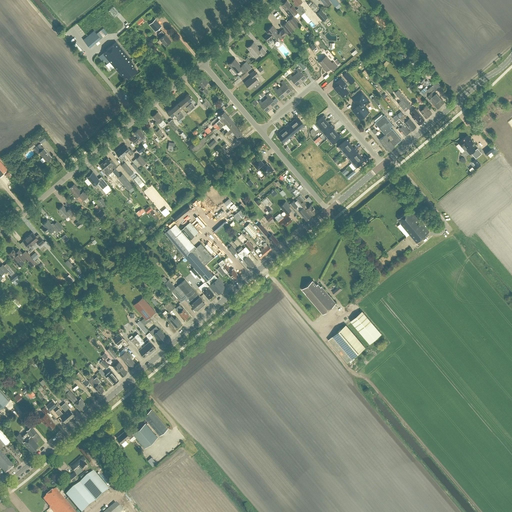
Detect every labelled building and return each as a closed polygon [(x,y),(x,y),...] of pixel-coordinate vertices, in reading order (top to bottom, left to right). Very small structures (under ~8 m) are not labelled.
[(286,0),(281,4),(285,9),(285,10),(289,15),(291,13),(294,16),(298,12),(296,10),(295,8),(292,5),(291,6),(286,0)] [(292,0),(294,2),(293,2),(297,7),(298,8),(296,10),(298,12),(300,15),(305,11),(300,6),(299,4),(302,2),(300,0),(292,0)] [(308,6),(313,13),(317,9),(312,3),(308,6)] [(321,10),(316,14),(322,21),(327,17),(321,10)] [(293,16),(289,20),(289,21),(295,27),(299,24),(293,16)] [(150,23),(156,30),(161,26),(155,19),(150,23)] [(286,22),(282,26),(288,33),(295,27),(289,21),(287,22),(286,22)] [(266,41),(271,37),(273,39),(277,36),(280,39),(287,33),(283,28),(278,33),(272,25),(266,31),(268,34),(264,37),(266,41)] [(83,39),(90,47),(100,38),(96,33),(94,30),(83,39)] [(161,36),(159,38),(165,45),(171,41),(165,34),(164,34),(162,30),(158,33),(161,36)] [(107,63),(109,61),(123,77),(127,76),(128,78),(137,70),(133,65),(134,65),(131,61),(132,60),(116,42),(99,56),(103,61),(104,60),(107,63)] [(253,42),(247,47),(254,56),(258,53),(261,56),(266,52),(262,47),(259,49),(253,42)] [(82,54),(84,52),(76,43),(73,45),(82,54)] [(334,61),(332,63),(326,56),(319,62),(324,67),(323,68),(326,71),(330,68),(333,70),(338,66),(334,61)] [(235,58),(228,64),(236,73),(240,69),(242,72),(247,68),(243,64),(241,66),(235,58)] [(299,60),(296,62),(303,70),(306,67),(299,60)] [(423,65),(419,68),(424,74),(428,71),(423,65)] [(295,74),(302,82),(307,78),(298,68),(296,70),(298,72),(295,74)] [(244,82),(249,89),(258,81),(255,77),(258,75),(254,70),(249,74),(251,76),(244,82)] [(343,74),(351,83),(355,80),(347,71),(343,74)] [(288,76),(297,86),(302,82),(295,74),(292,76),(290,74),(288,76)] [(201,75),(195,79),(202,86),(207,82),(201,75)] [(338,86),(334,88),(338,92),(343,96),(349,91),(343,84),(345,82),(341,78),(335,83),(338,86)] [(280,87),(286,95),(291,91),(283,81),(281,82),(282,84),(280,87)] [(430,99),(438,108),(441,105),(441,104),(444,102),(435,91),(440,86),(436,81),(433,84),(433,85),(428,90),(428,89),(426,87),(421,91),(429,101),(430,99)] [(273,89),(282,99),(286,95),(280,87),(277,89),(275,87),(273,89)] [(394,93),(407,109),(411,106),(398,89),(394,93)] [(264,100),(271,108),(276,104),(268,93),(265,95),(267,97),(264,100)] [(358,106),(353,110),(361,119),(363,118),(363,116),(365,113),(366,114),(367,114),(369,112),(364,106),(369,102),(361,93),(353,100),(358,106)] [(188,94),(183,98),(187,103),(192,98),(188,94)] [(203,98),(210,107),(215,103),(208,94),(203,98)] [(374,96),(371,99),(376,105),(379,102),(374,96)] [(183,98),(178,103),(181,107),(187,103),(183,98)] [(258,102),(266,112),(271,108),(264,100),(262,102),(260,100),(258,102)] [(172,107),(182,119),(184,117),(181,113),(179,114),(177,112),(181,107),(178,103),(172,107)] [(186,107),(189,111),(194,106),(191,103),(186,107)] [(426,106),(420,111),(426,118),(432,113),(426,106)] [(178,121),(180,124),(182,122),(180,120),(182,119),(172,107),(167,112),(171,117),(175,113),(177,116),(176,117),(179,121),(178,121)] [(414,114),(412,116),(419,124),(420,123),(420,124),(423,121),(425,119),(415,107),(411,111),(414,114)] [(215,127),(228,116),(223,111),(219,115),(221,118),(218,120),(219,120),(216,123),(217,124),(215,127)] [(158,123),(161,127),(165,124),(162,119),(156,112),(152,116),(158,123)] [(410,119),(409,118),(408,119),(404,114),(400,117),(405,122),(411,130),(412,129),(413,130),(414,129),(414,128),(416,126),(411,121),(410,119)] [(292,121),(299,130),(305,125),(296,115),(294,117),(295,119),(292,121)] [(314,123),(319,128),(327,121),(325,119),(326,117),(324,115),(314,123)] [(226,127),(228,126),(233,122),(228,116),(215,127),(217,130),(220,128),(223,125),(223,126),(224,125),(226,127)] [(400,118),(396,122),(400,127),(399,127),(406,135),(409,132),(408,131),(409,130),(404,123),(400,118)] [(376,120),(368,127),(371,132),(380,125),(376,120)] [(394,120),(391,122),(397,129),(398,128),(399,127),(400,127),(396,122),(394,120)] [(286,124),(294,134),(299,130),(292,121),(290,123),(288,122),(286,124)] [(319,128),(323,134),(333,125),(331,123),(329,124),(327,121),(319,128)] [(232,131),(237,127),(233,122),(228,126),(230,128),(224,133),(227,136),(232,131)] [(282,130),(289,138),(294,134),(286,124),(283,126),(284,128),(282,130)] [(203,128),(207,133),(211,130),(206,125),(203,128)] [(323,134),(327,139),(336,132),(333,129),(335,128),(333,125),(323,134)] [(380,125),(371,132),(375,136),(383,129),(380,125)] [(242,133),(237,127),(232,131),(227,136),(229,138),(232,135),(231,134),(233,132),(237,137),(242,133)] [(393,131),(390,134),(397,143),(403,138),(394,127),(392,129),(393,131)] [(133,141),(135,144),(140,140),(141,141),(145,137),(138,129),(134,132),(138,137),(133,141)] [(161,138),(162,138),(163,140),(166,138),(165,136),(159,129),(156,131),(161,138)] [(207,135),(210,139),(216,134),(213,130),(207,135)] [(275,133),(283,143),(289,138),(282,130),(279,132),(277,131),(275,133)] [(327,139),(332,144),(342,136),(340,133),(338,135),(336,132),(327,139)] [(47,139),(43,134),(38,138),(42,143),(47,139)] [(385,135),(383,137),(384,138),(392,147),(397,143),(390,134),(386,137),(385,135)] [(465,149),(470,154),(472,153),(475,157),(476,156),(478,156),(480,154),(480,153),(481,152),(478,148),(475,150),(471,145),(473,143),(467,135),(461,140),(462,141),(459,143),(462,146),(464,144),(467,147),(465,149)] [(338,147),(343,152),(351,145),(349,142),(350,141),(348,138),(338,147)] [(379,140),(377,142),(386,152),(392,147),(384,138),(380,142),(379,140)] [(208,146),(211,150),(217,144),(214,140),(208,146)] [(39,152),(46,161),(51,157),(43,148),(42,149),(39,144),(34,148),(38,153),(39,152)] [(120,148),(125,154),(127,152),(130,155),(133,152),(131,149),(129,149),(125,144),(120,148)] [(136,149),(139,153),(145,148),(142,144),(136,149)] [(343,152),(347,157),(357,149),(355,146),(353,148),(351,145),(343,152)] [(484,151),(487,155),(495,149),(491,145),(484,151)] [(115,152),(120,158),(119,159),(121,161),(125,158),(123,156),(125,154),(120,148),(115,152)] [(347,157),(352,163),(360,156),(358,153),(359,151),(357,149),(347,157)] [(230,154),(233,158),(238,154),(235,150),(230,154)] [(133,161),(135,163),(136,162),(137,163),(138,162),(142,165),(146,161),(140,155),(133,161)] [(352,163),(356,168),(366,160),(364,157),(362,158),(360,156),(352,163)] [(104,161),(109,167),(112,171),(118,177),(121,175),(115,168),(117,166),(111,159),(110,160),(108,158),(104,161)] [(259,169),(265,176),(268,173),(269,173),(273,170),(270,165),(269,166),(266,162),(263,165),(262,163),(263,163),(258,158),(252,163),(258,170),(259,169)] [(104,172),(107,175),(112,171),(111,170),(109,167),(104,161),(100,165),(105,171),(104,172)] [(120,165),(132,179),(136,176),(124,161),(120,165)] [(139,173),(140,172),(133,163),(131,164),(139,173)] [(346,177),(349,180),(360,169),(358,167),(346,177)] [(100,180),(92,171),(86,176),(93,185),(100,180)] [(133,178),(138,185),(142,181),(137,175),(133,178)] [(130,188),(134,185),(128,178),(124,182),(130,188)] [(79,195),(83,199),(88,195),(84,190),(81,192),(74,184),(69,188),(77,197),(79,195)] [(301,191),(298,187),(295,189),(292,185),(290,187),(295,195),(301,191)] [(301,192),(297,196),(301,201),(305,197),(301,192)] [(202,209),(206,206),(199,197),(194,201),(202,209)] [(96,200),(102,207),(106,204),(101,198),(99,199),(98,199),(96,200)] [(294,200),(290,203),(294,208),(296,207),(299,210),(298,211),(306,220),(310,216),(299,204),(298,205),(294,200)] [(300,203),(311,215),(316,211),(311,204),(308,206),(303,201),(300,203)] [(283,222),(286,225),(292,220),(288,216),(290,215),(288,213),(291,210),(285,202),(281,206),(287,213),(278,221),(280,225),(283,222)] [(196,204),(175,216),(178,220),(198,208),(196,204)] [(62,205),(58,209),(65,217),(70,213),(71,215),(74,213),(69,208),(67,210),(62,205)] [(232,215),(237,221),(245,214),(241,208),(232,215)] [(426,235),(428,235),(428,233),(429,232),(417,217),(410,209),(398,219),(401,222),(400,223),(405,228),(416,242),(426,235)] [(105,218),(99,210),(96,212),(100,217),(101,217),(103,220),(105,218)] [(207,215),(202,210),(199,213),(207,222),(211,219),(208,215),(207,215)] [(266,216),(270,221),(275,217),(270,212),(266,216)] [(75,223),(79,228),(85,223),(81,218),(75,223)] [(425,222),(431,229),(436,225),(430,218),(425,222)] [(42,229),(45,233),(48,230),(50,232),(54,228),(57,231),(62,227),(56,221),(53,223),(52,223),(51,223),(51,224),(47,220),(42,224),(45,227),(42,229)] [(169,228),(164,233),(176,246),(184,257),(196,247),(189,240),(195,234),(197,233),(188,222),(186,225),(180,229),(178,227),(175,224),(169,228)] [(274,237),(274,236),(272,234),(271,235),(261,223),(258,226),(271,242),(271,241),(274,244),(278,241),(274,237)] [(66,241),(71,237),(67,231),(65,232),(63,229),(62,230),(64,234),(62,236),(66,241)] [(28,236),(33,243),(35,241),(39,245),(41,243),(44,241),(39,235),(36,237),(32,232),(28,236)] [(242,233),(238,236),(243,242),(247,238),(242,233)] [(25,247),(29,252),(31,250),(29,247),(33,243),(28,236),(23,240),(27,245),(25,247)] [(205,239),(202,242),(215,257),(218,254),(205,239)] [(243,243),(249,250),(253,247),(247,240),(243,243)] [(196,247),(184,257),(206,281),(213,275),(204,265),(213,258),(200,243),(196,247)] [(262,248),(267,253),(272,249),(268,245),(267,245),(265,243),(262,245),(263,246),(264,246),(262,248)] [(232,246),(230,244),(227,246),(229,248),(228,249),(233,255),(237,252),(232,245),(232,246)] [(247,255),(248,254),(243,247),(242,248),(238,251),(237,253),(242,259),(250,267),(254,264),(247,255)] [(257,254),(261,258),(267,253),(262,248),(260,250),(258,248),(254,251),(257,255),(257,254)] [(15,252),(13,249),(8,253),(15,262),(17,265),(26,258),(20,251),(19,249),(15,252)] [(220,266),(216,269),(223,276),(227,272),(232,277),(234,280),(239,277),(236,274),(237,273),(232,268),(230,270),(222,260),(218,263),(220,265),(220,266)] [(199,279),(201,277),(193,267),(189,270),(191,272),(191,273),(195,277),(197,276),(199,279)] [(8,277),(15,285),(21,279),(14,272),(8,277)] [(74,280),(69,274),(64,278),(69,284),(74,280)] [(214,274),(207,280),(210,284),(215,290),(216,290),(218,293),(225,288),(222,285),(222,284),(217,278),(214,274)] [(191,304),(195,309),(197,311),(205,304),(204,302),(199,296),(196,294),(197,293),(184,279),(175,287),(168,279),(167,280),(164,276),(161,278),(165,283),(181,302),(185,299),(187,301),(190,305),(191,304)] [(336,303),(321,286),(321,287),(318,283),(317,284),(313,280),(302,289),(323,314),(336,303)] [(198,287),(201,291),(208,299),(214,294),(207,286),(208,285),(205,281),(198,287)] [(133,305),(146,320),(155,312),(142,297),(133,305)] [(186,318),(186,317),(189,315),(183,308),(179,305),(175,308),(178,312),(183,319),(184,319),(185,319),(186,318)] [(362,311),(350,321),(370,343),(381,334),(382,333),(362,311)] [(171,321),(175,327),(180,323),(175,317),(173,319),(171,316),(172,316),(168,312),(164,315),(166,318),(167,318),(170,321),(171,321)] [(146,334),(145,334),(149,339),(153,336),(149,331),(140,320),(136,323),(146,334)] [(345,325),(328,339),(347,363),(365,347),(345,325)] [(153,334),(158,340),(159,339),(161,342),(166,338),(163,335),(164,334),(159,329),(158,329),(155,326),(150,331),(153,334)] [(148,353),(149,353),(155,348),(149,340),(149,341),(147,339),(144,341),(143,340),(137,333),(133,337),(131,334),(128,337),(139,349),(144,356),(148,353)] [(113,341),(117,345),(124,340),(119,335),(113,341)] [(124,360),(131,368),(136,364),(129,356),(130,355),(125,351),(127,350),(124,347),(122,349),(124,352),(119,356),(123,361),(124,360)] [(105,350),(113,359),(117,356),(116,355),(117,354),(114,350),(112,351),(109,348),(105,350)] [(99,363),(105,369),(108,366),(102,360),(99,363)] [(118,372),(122,376),(126,372),(123,368),(124,368),(119,362),(113,367),(118,373),(118,372)] [(109,380),(113,384),(118,380),(115,376),(116,376),(111,370),(104,375),(109,380)] [(94,379),(92,381),(95,386),(94,387),(99,393),(103,390),(98,384),(94,379)] [(74,404),(77,407),(81,411),(87,407),(84,403),(80,398),(78,400),(75,397),(65,385),(61,389),(71,400),(72,400),(74,403),(74,404)] [(0,388),(0,408),(10,399),(0,388)] [(60,392),(56,395),(61,402),(65,398),(60,392)] [(46,406),(50,410),(56,405),(53,401),(46,406)] [(60,407),(64,412),(70,419),(75,415),(69,408),(64,403),(60,407)] [(41,420),(46,426),(46,425),(50,429),(55,425),(49,418),(50,418),(46,413),(48,411),(44,406),(41,409),(45,414),(40,418),(37,415),(34,418),(38,423),(41,420)] [(60,416),(65,422),(70,419),(64,412),(63,413),(59,408),(55,412),(58,416),(60,414),(61,416),(60,416)] [(151,409),(143,416),(147,421),(145,423),(157,437),(159,435),(167,428),(151,409)] [(145,423),(133,433),(145,447),(157,437),(145,423)] [(0,449),(11,440),(0,425),(0,449)] [(20,441),(22,440),(28,448),(29,447),(31,450),(38,445),(35,442),(40,437),(31,426),(26,430),(27,432),(22,436),(17,430),(13,433),(20,441)] [(124,430),(116,437),(121,443),(128,437),(130,439),(134,435),(131,431),(128,434),(124,430)] [(0,470),(1,470),(6,475),(14,469),(0,452),(0,470)] [(70,467),(74,472),(79,467),(83,471),(87,467),(84,463),(85,462),(81,457),(70,467)] [(63,477),(69,484),(76,477),(72,473),(69,475),(67,473),(63,477)] [(66,496),(79,511),(84,511),(109,491),(93,473),(66,496)] [(50,508),(49,509),(52,511),(74,511),(56,490),(43,500),(50,508)]
